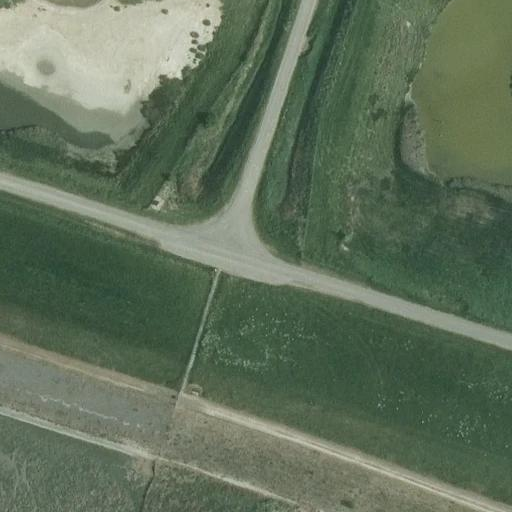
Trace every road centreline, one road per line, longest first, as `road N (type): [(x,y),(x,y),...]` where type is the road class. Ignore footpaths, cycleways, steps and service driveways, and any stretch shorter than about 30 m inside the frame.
road 1 (unclassified): [(511,349),(228,249)]
road 2 (unclassified): [(228,249),(309,0)]
road 3 (unclassified): [(228,249),(0,179)]
